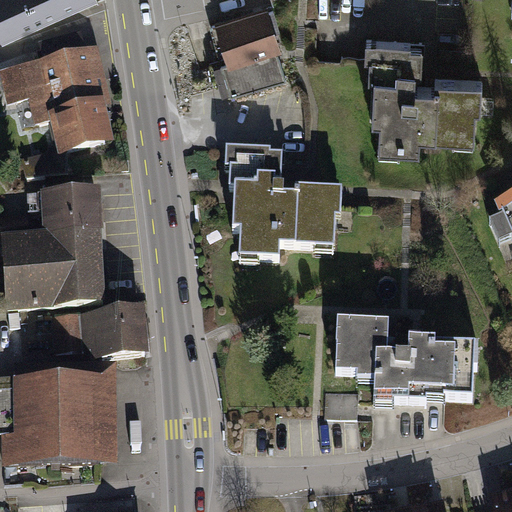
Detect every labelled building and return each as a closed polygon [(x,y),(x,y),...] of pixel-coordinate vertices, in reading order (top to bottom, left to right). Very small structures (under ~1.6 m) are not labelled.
[(0,0),(0,31),(3,37),(83,0),(0,0)] [(265,10),(211,26),(232,96),(286,80),(272,33),(279,31),(273,11),(266,13),(265,10)] [(377,40),(366,40),(365,58),(370,59),(369,79),(375,80),(373,121),(380,121),(379,143),(398,144),(398,150),(419,151),(420,137),(455,139),(456,133),(475,134),(476,107),(474,107),(474,98),(482,98),(483,81),(435,79),(435,87),(415,86),(415,72),(422,73),(423,54),(422,54),(422,42),(411,42),(411,41),(377,39),(377,40)] [(45,66),(9,76),(16,104),(32,101),(39,126),(50,123),(58,121),(66,154),(68,153),(105,145),(97,111),(85,60),(80,40),(42,50),(45,66)] [(99,56),(85,60),(97,111),(111,108),(99,56)] [(66,154),(58,121),(50,123),(54,143),(54,148),(52,152),(49,155),(45,157),(23,162),(27,182),(69,178),(68,153),(66,154)] [(284,155),(227,153),(226,173),(231,173),(230,193),(235,193),(234,235),(241,235),(240,255),(259,256),(258,262),(281,263),(281,250),(317,251),(317,246),(336,246),(337,220),(335,220),(335,211),(343,212),(343,195),(297,193),(296,200),(285,200),(285,192),(277,191),(277,185),(283,186),(284,155)] [(97,196),(30,199),(31,216),(48,215),(49,239),(28,240),(32,310),(103,307),(97,196)] [(511,203),(499,209),(511,238),(511,203)] [(26,238),(24,220),(0,223),(0,229),(1,241),(26,238)] [(32,310),(28,240),(4,242),(8,313),(32,310)] [(141,312),(98,316),(100,341),(102,362),(145,358),(141,312)] [(100,341),(98,316),(54,320),(56,355),(84,353),(83,342),(100,341)] [(389,326),(338,324),(337,348),(338,348),(336,376),(376,378),(375,406),(427,409),(427,401),(473,403),(474,372),(478,372),(479,349),(435,346),(435,344),(409,343),(408,360),(387,359),(389,326)] [(83,342),(84,353),(95,361),(102,362),(100,341),(83,342)] [(21,368),(21,387),(98,386),(99,466),(118,466),(116,367),(21,368)] [(17,381),(0,382),(0,431),(3,431),(4,440),(22,438),(17,381)] [(98,386),(21,387),(22,438),(4,440),(4,467),(99,466),(98,386)] [(359,397),(326,395),(324,421),(358,423),(359,397)] [(511,511),(511,500),(493,504),(494,511),(511,511)]
